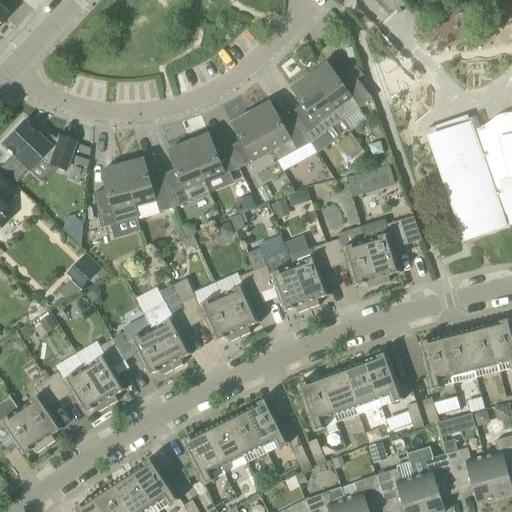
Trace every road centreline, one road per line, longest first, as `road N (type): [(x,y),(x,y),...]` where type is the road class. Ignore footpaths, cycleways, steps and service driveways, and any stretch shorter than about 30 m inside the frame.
road 1 (residential): [(15,511),(241,378),(344,333),(511,286)]
road 2 (residential): [(9,71),(43,96),(113,114),(193,102),(227,85),(296,26),(298,0)]
